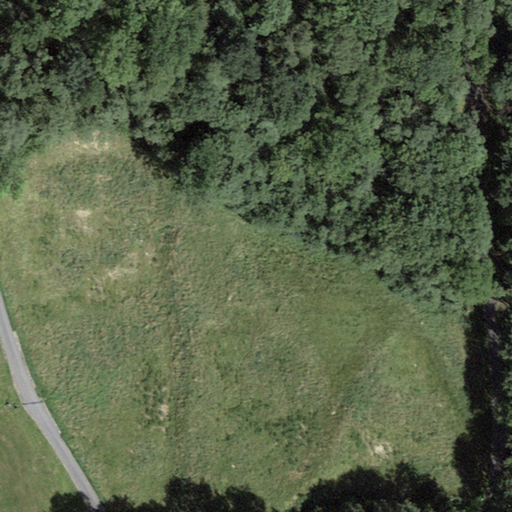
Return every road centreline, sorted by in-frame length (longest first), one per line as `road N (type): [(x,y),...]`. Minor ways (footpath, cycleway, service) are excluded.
road 1 (unclassified): [(489,511),(501,449),(470,190),(470,0)]
road 2 (unclassified): [(0,309),(20,379),(97,511)]
